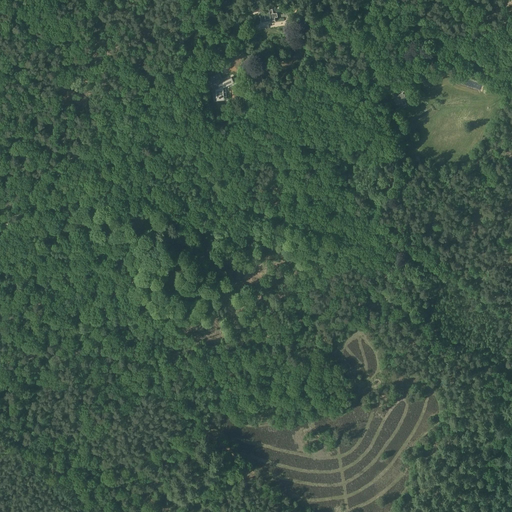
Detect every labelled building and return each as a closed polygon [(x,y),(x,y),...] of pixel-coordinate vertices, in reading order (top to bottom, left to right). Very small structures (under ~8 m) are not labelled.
[(264,10),(259,11),(260,14),(258,15),(260,15),(261,22),(259,22),(274,20),(274,21),(275,21),(274,17),(277,16),(276,13),(281,12),(281,11),(273,13),(273,12),(272,9),(268,9),(269,12),(264,12),(264,10)] [(423,71),(418,74),(424,84),(430,81),(423,71)] [(377,76),(374,77),(377,81),(383,77),(381,74),(382,73),(380,72),(376,74),(377,76)] [(234,82),(231,77),(220,82),(216,73),(210,76),(216,89),(216,100),(224,99),(223,87),(234,82)] [(407,97),(404,91),(397,95),(394,89),(390,92),(394,98),(398,104),(405,100),(404,99),(407,97)] [(396,138),(402,134),(400,130),(394,134),(396,138)]
